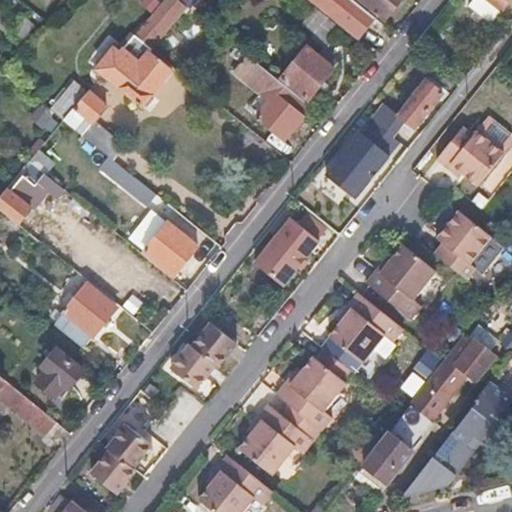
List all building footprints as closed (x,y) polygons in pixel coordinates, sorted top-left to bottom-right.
[(162,0),(161,2),(135,34),(145,42),(179,0),(162,0)] [(206,0),(181,0),(197,12),(206,0)] [(355,0),(316,0),(358,35),(374,15),(355,0)] [(362,0),(386,19),(401,0),(362,0)] [(502,10),(490,0),(473,0),(471,3),(493,22),(502,10)] [(511,0),(490,0),(502,10),(510,0),(511,0)] [(305,25),(318,36),(284,77),(309,98),(335,67),(322,56),(325,52),(319,47),(337,25),(317,9),(305,25)] [(35,29),(25,22),(13,36),(23,44),(35,29)] [(113,44),(96,65),(141,102),(150,92),(151,93),(162,80),(160,79),(170,67),(148,50),(150,47),(145,42),(135,34),(121,50),(113,44)] [(239,71),(263,90),(249,108),(285,138),(303,117),(298,112),(306,101),(251,56),(239,71)] [(448,85),(431,72),(401,111),(400,112),(407,118),(417,126),(448,85)] [(68,74),(43,104),(64,120),(115,161),(126,146),(94,122),(107,105),(68,74)] [(400,112),(401,111),(388,102),(374,119),(394,134),(407,118),(400,112)] [(479,132),(470,125),(444,158),(454,166),(457,162),(471,173),(484,183),(510,151),(509,150),(511,145),(511,130),(493,116),(483,130),(481,129),(479,132)] [(457,162),(454,166),(468,177),(471,173),(457,162)] [(11,193),(6,189),(0,196),(0,209),(19,225),(31,210),(34,212),(48,194),(56,200),(63,191),(44,175),(36,186),(24,177),(11,193)] [(156,211),(164,200),(135,177),(127,188),(156,211)] [(330,201),(323,211),(339,225),(347,214),(330,201)] [(469,278),(477,267),(481,271),(487,270),(503,249),(502,244),(491,235),(492,234),(460,209),(439,237),(443,241),(435,251),(469,278)] [(257,262),(285,283),(320,239),(292,217),(257,262)] [(197,245),(169,223),(146,252),(175,274),(197,245)] [(383,273),(378,269),(368,282),(413,319),(424,306),(416,299),(427,285),(438,271),(405,244),(394,258),(383,273)] [(394,258),(389,255),(378,269),(383,273),(394,258)] [(71,295),(75,299),(54,326),(83,349),(116,307),(83,280),(71,295)] [(436,291),(427,285),(416,299),(424,306),(436,291)] [(354,308),(342,323),(332,336),(365,362),(377,347),(387,334),(395,341),(405,328),(360,292),(350,305),(354,308)] [(354,308),(350,305),(338,320),(342,323),(354,308)] [(173,366),(199,386),(217,362),(220,364),(238,340),(213,321),(194,344),(192,342),(173,366)] [(511,327),(500,343),(511,351),(511,327)] [(415,402),(368,463),(367,462),(357,474),(369,483),(381,492),(389,480),(390,481),(415,447),(411,445),(434,417),(433,416),(470,370),(477,376),(497,351),(468,329),(412,399),(415,402)] [(395,341),(387,334),(377,347),(385,354),(395,341)] [(38,371),(41,374),(35,383),(54,398),(65,385),(69,388),(83,372),(55,350),(38,371)] [(294,383),(290,380),(280,393),(325,429),(335,416),(327,410),(339,395),(350,381),(317,354),(306,368),(294,383)] [(306,368),(301,365),(290,380),(294,383),(306,368)] [(9,384),(5,381),(0,386),(0,398),(47,436),(57,423),(9,384)] [(452,431),(400,498),(424,492),(447,486),(482,442),(490,449),(509,426),(499,419),(511,402),(511,397),(491,381),(478,398),(455,427),(452,431)] [(347,402),(339,395),(327,410),(335,416),(347,402)] [(265,419),(253,434),(241,449),(275,475),(286,461),(297,446),(306,453),(317,439),(271,402),(260,416),(265,419)] [(265,419),(260,416),(249,430),(253,434),(265,419)] [(154,441),(129,422),(111,445),(113,446),(94,470),(120,490),(138,466),(136,464),(154,441)] [(306,453),(297,446),(286,461),(294,468),(306,453)] [(224,469),(212,484),(200,499),(218,511),(245,511),(246,511),(258,496),(266,502),(275,489),(230,453),(220,466),(224,469)] [(224,469),(220,466),(208,481),(212,484),(224,469)] [(257,511),(266,502),(258,496),(246,511),(248,511),(257,511)] [(50,511),(86,511),(70,500),(67,505),(57,497),(48,510),(50,511)]
